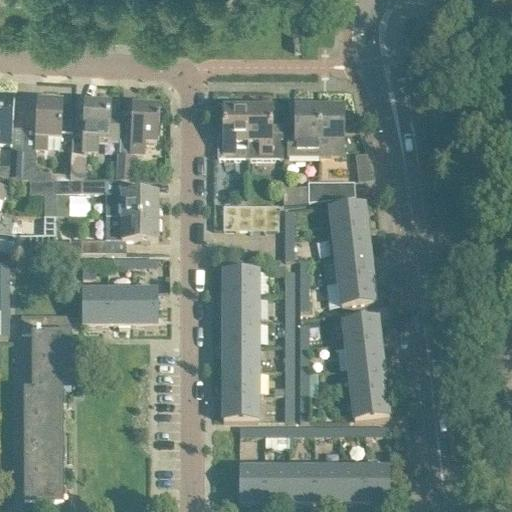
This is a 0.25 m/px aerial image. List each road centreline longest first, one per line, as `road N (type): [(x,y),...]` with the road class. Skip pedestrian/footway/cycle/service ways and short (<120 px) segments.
road 1 (secondary): [(445,511),(385,60),(382,29),(394,0)]
road 2 (residential): [(193,511),(183,78)]
road 3 (residential): [(0,61),(164,67),(183,78)]
